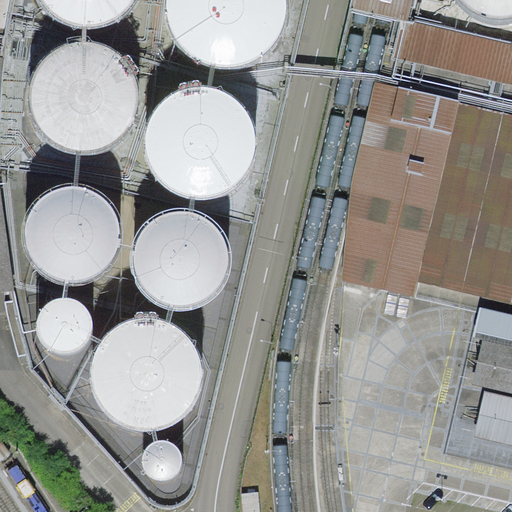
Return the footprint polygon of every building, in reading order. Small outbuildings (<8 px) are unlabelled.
[(130,16),(142,1),(141,0),(42,0),(47,9),(60,21),(77,29),(96,31),(114,26),(130,16)] [(290,28),(293,8),(291,0),(169,0),(170,21),(177,40),(190,56),(207,67),(227,71),(248,69),(266,60),(281,46),(290,28)] [(511,0),(465,0),(466,1),(479,14),(497,22),(511,23),(511,0)] [(399,58),(511,85),(511,43),(408,18),(399,58)] [(126,141),(137,126),(143,108),(142,90),(135,72),(123,58),(107,48),(89,45),(71,47),(55,55),(42,68),(34,83),(31,101),(34,119),(43,135),(56,147),(73,155),(92,156),(110,152),(126,141)] [(511,116),(371,83),(344,206),(339,283),(412,299),(415,285),(511,307),(511,116)] [(244,186),(255,171),(261,153),(260,134),(253,117),(241,102),(225,93),(207,89),(189,92),(173,100),(160,112),(152,128),(149,146),(152,163),(161,179),(174,191),(191,199),(210,201),(228,196),(244,186)] [(108,274),(119,261),(124,245),(124,228),(118,213),(107,200),(92,191),(76,189),(60,191),(47,198),(36,209),(29,223),(27,238),(30,254),(37,267),(48,278),(62,285),(77,287),(94,283),(108,274)] [(220,302),(231,289),(236,273),(236,256),(230,240),(219,228),(204,219),(187,216),(172,219),(158,226),(147,237),(141,251),(138,266),(141,281),(149,295),(160,306),(174,312),(189,314),(206,311),(220,302)] [(83,353),(90,347),(95,338),(96,329),(95,319),(90,311),(82,305),(73,302),(64,301),(55,304),(48,309),(43,317),(40,325),(40,334),(43,343),(48,350),(56,355),(65,358),(74,357),(83,353)] [(511,316),(474,308),(467,340),(480,342),(511,349),(511,316)] [(208,387),(207,368),(201,350),(189,336),(173,326),(154,322),(136,324),(119,332),(106,345),(98,362),(95,380),(98,398),(107,414),(121,426),(138,433),(156,435),(175,430),(190,420),(202,405),(208,387)] [(511,349),(480,342),(469,386),(511,396),(511,349)] [(511,401),(480,394),(470,440),(511,449),(511,401)] [(165,484),(172,484),(177,481),(182,477),(185,472),(186,466),(185,459),(182,454),(178,450),(172,447),(166,446),(159,448),(154,451),(150,456),(148,462),(148,468),(150,474),(154,479),(159,483),(165,484)]
